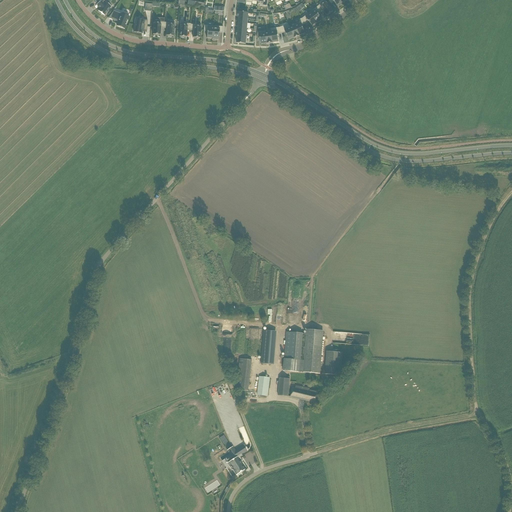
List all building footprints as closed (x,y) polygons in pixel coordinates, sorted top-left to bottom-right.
[(96,0),(95,1),(97,4),(96,5),(97,5),(99,8),(100,9),(99,11),(98,11),(99,12),(98,12),(100,14),(101,13),(104,16),(106,13),(107,14),(109,11),(108,11),(111,7),(108,5),(105,2),(106,0),(105,0),(96,0)] [(325,1),(317,7),(321,12),(323,10),(327,16),(329,15),(332,13),(332,12),(333,11),(331,9),(332,9),(329,6),(325,1)] [(317,7),(310,13),(317,23),(318,23),(322,20),(322,19),(318,14),(321,12),(317,7)] [(114,11),(108,18),(118,22),(117,26),(118,27),(122,28),(123,28),(124,29),(125,25),(126,25),(126,24),(129,17),(128,17),(128,15),(122,13),(122,14),(114,11)] [(310,13),(302,19),(305,24),(306,23),(307,23),(309,21),(312,26),(317,23),(310,13)] [(295,24),(294,24),(295,25),(295,26),(299,36),(300,36),(305,33),(302,25),(305,24),(302,19),(299,20),(299,21),(300,22),(295,24)] [(135,24),(134,32),(142,34),(142,33),(142,32),(143,30),(146,31),(147,31),(148,22),(148,21),(147,21),(144,20),(144,21),(138,20),(137,21),(138,21),(137,21),(137,24),(135,24)] [(153,28),(152,32),(153,32),(153,35),(154,35),(154,36),(158,36),(158,35),(160,35),(160,34),(160,28),(164,29),(164,23),(154,22),(153,28)] [(164,23),(164,29),(167,29),(166,36),(168,36),(168,37),(172,37),(172,36),(173,37),(174,34),(174,30),(174,23),(164,23)] [(179,30),(179,34),(180,34),(179,37),(180,37),(181,37),(181,38),(185,38),(185,37),(186,38),(186,37),(187,31),(190,31),(191,25),(191,24),(180,23),(180,26),(180,29),(180,30),(179,30)] [(191,25),(190,31),(193,31),(193,38),(194,38),(194,39),(198,39),(198,38),(200,39),(200,38),(200,36),(201,36),(201,35),(201,32),(200,32),(201,27),(201,25),(193,25),(191,25)] [(204,26),(203,32),(207,32),(207,36),(206,38),(212,39),(213,26),(204,26)] [(212,39),(212,40),(218,40),(219,37),(219,33),(220,33),(222,33),(222,30),(222,27),(216,26),(213,26),(212,39)] [(283,26),(280,28),(282,34),(285,32),(289,40),(294,38),(290,28),(290,26),(289,26),(285,28),(284,29),(283,26)] [(290,28),(294,38),(300,36),(299,36),(295,26),(290,28)] [(271,29),(271,31),(271,32),(273,43),(279,42),(279,41),(278,34),(282,34),(280,28),(278,28),(271,29)] [(274,365),(277,332),(263,330),(261,364),(274,365)] [(306,330),(306,334),(286,332),(284,359),(283,371),(320,374),(324,331),(306,330)] [(341,376),(343,353),(326,352),(325,374),(341,376)] [(240,359),(236,390),(248,391),(252,360),(240,359)] [(258,395),(267,396),(269,378),(260,377),(258,395)] [(290,379),(280,378),(278,395),(288,396),(290,379)] [(296,388),(293,388),(290,397),(315,403),(318,393),(310,391),(310,389),(296,386),(296,388)] [(225,458),(222,461),(226,468),(229,466),(231,470),(232,470),(235,475),(235,476),(237,475),(237,476),(240,474),(240,473),(244,470),(244,469),(244,470),(238,460),(239,460),(237,457),(246,451),(242,445),(234,451),(233,450),(234,450),(233,450),(231,447),(232,446),(226,450),(227,450),(229,454),(225,457),(225,458)] [(215,483),(207,482),(205,491),(222,494),(224,487),(215,485),(215,483)]
